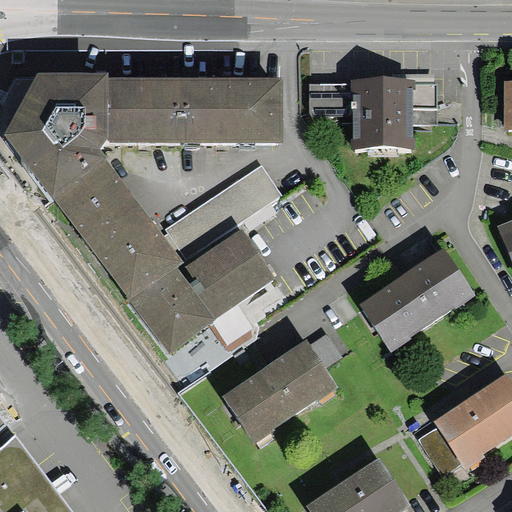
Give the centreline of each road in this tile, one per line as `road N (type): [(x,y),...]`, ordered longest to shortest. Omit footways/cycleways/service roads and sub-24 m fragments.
road 1 (primary): [(0,223),(214,511)]
road 2 (residential): [(511,312),(449,212),(465,186),(469,155),(470,21)]
road 3 (secondary): [(470,21),(185,14)]
road 4 (secondary): [(185,14),(0,13)]
